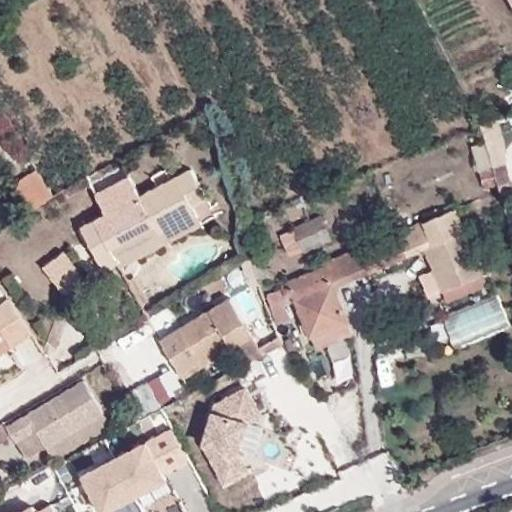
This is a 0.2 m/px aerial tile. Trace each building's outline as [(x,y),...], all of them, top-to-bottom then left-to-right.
[(482,127),(484,144),(472,146),(475,171),(504,167),(498,125),(482,127)] [(15,184),(32,208),(54,193),(37,168),(15,184)] [(157,226),(162,235),(197,215),(187,195),(201,187),(191,168),(139,196),(128,176),(98,191),(108,213),(81,227),(104,269),(119,261),(112,249),(157,226)] [(54,220),(64,212),(56,201),(46,208),(54,220)] [(423,247),(433,269),(442,289),(482,272),(456,207),(323,264),(324,266),(281,284),(283,288),(267,295),(270,305),(286,297),(285,294),(292,291),(310,336),(312,335),(345,320),(347,319),(334,287),(423,247)] [(122,267),(202,225),(197,215),(162,235),(157,226),(112,249),(119,261),(122,267)] [(289,258),(330,240),(321,219),(280,237),(289,258)] [(61,299),(85,284),(64,251),(40,266),(61,299)] [(422,274),(432,294),(442,289),(433,269),(422,274)] [(0,353),(31,334),(6,297),(0,300),(0,353)] [(233,348),(254,335),(230,297),(161,340),(180,370),(227,340),(233,348)] [(441,317),(452,347),(509,327),(499,297),(441,317)] [(317,348),(351,333),(345,320),(312,335),(317,348)] [(7,426),(17,442),(37,430),(52,457),(110,424),(85,381),(7,426)] [(243,430),(262,421),(247,390),(207,409),(216,429),(197,438),(221,489),(261,469),(243,430)] [(0,448),(7,443),(13,453),(0,461),(0,464),(8,477),(26,464),(0,423),(0,448)] [(70,461),(80,477),(110,459),(101,443),(70,461)] [(78,475),(94,511),(116,511),(168,489),(148,444),(78,475)]
